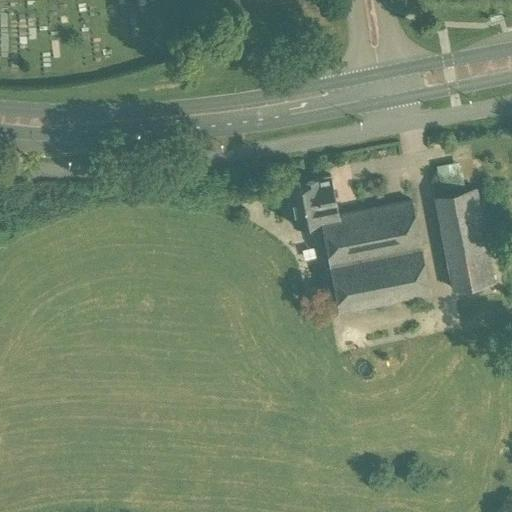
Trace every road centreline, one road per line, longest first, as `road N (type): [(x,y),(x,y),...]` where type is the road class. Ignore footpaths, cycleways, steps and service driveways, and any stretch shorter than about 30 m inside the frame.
road 1 (unclassified): [(388,126),(206,160),(59,170),(0,165)]
road 2 (primary): [(0,129),(131,134),(384,103)]
road 3 (primary): [(379,75),(190,106),(0,107)]
road 4 (primary): [(511,48),(379,75)]
road 5 (primary): [(384,103),(511,78)]
road 6 (unclassified): [(511,105),(388,126)]
